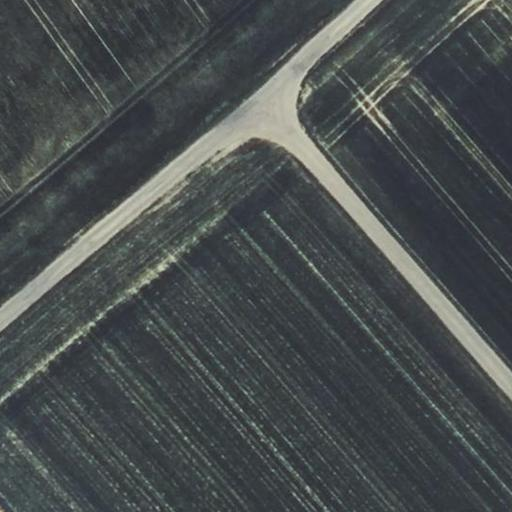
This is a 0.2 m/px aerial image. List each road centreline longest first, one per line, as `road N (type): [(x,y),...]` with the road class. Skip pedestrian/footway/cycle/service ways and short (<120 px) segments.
road 1 (track): [(0,312),(372,0)]
road 2 (track): [(258,102),(511,392)]
